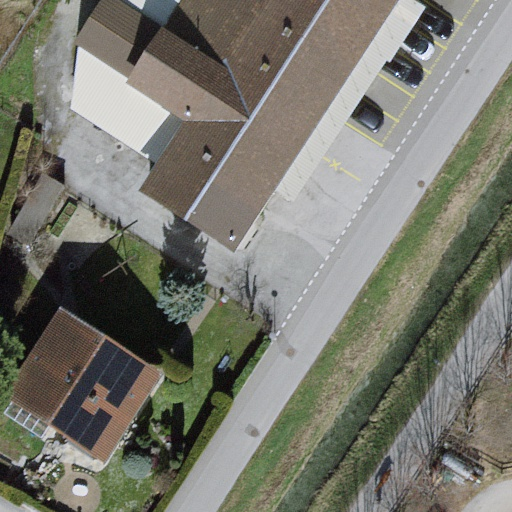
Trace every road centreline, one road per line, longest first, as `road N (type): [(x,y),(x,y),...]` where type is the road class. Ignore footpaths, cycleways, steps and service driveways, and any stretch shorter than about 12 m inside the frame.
road 1 (residential): [(511,18),(195,511)]
road 2 (unclassified): [(369,511),(511,289)]
